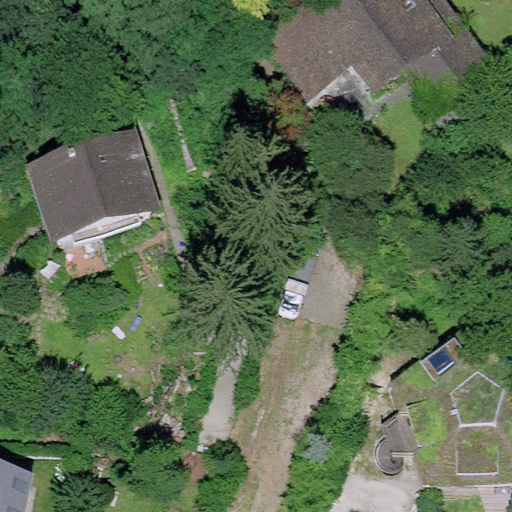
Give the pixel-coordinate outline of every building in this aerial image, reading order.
[(440,141),(505,88),(463,38),(448,50),(407,0),(336,0),(305,26),(283,0),(252,0),(227,21),(304,114),(347,79),(375,114),(400,93),(440,141)] [(131,153),(25,186),(49,261),(154,229),(131,153)] [(293,237),(266,228),(247,284),(273,293),(293,237)] [(511,377),(469,347),(399,408),(425,492),(511,493),(511,377)] [(22,511),(32,472),(0,464),(0,511),(22,511)]
